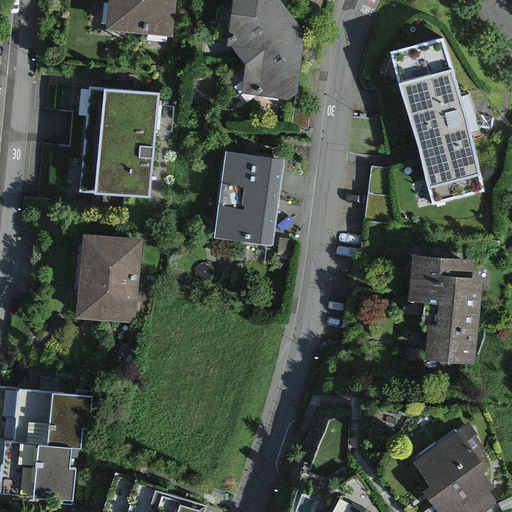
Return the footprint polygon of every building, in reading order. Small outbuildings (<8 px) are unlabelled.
[(182,0),(118,0),(116,24),(180,30),(182,0)] [(248,63),(304,35),(280,0),(236,0),(231,45),(248,63)] [(304,35),(248,63),(244,92),(296,98),(304,35)] [(478,187),(440,41),(379,57),(387,88),(418,203),(478,187)] [(156,95),(94,89),(83,187),(146,193),(156,95)] [(280,161),(228,154),(217,235),(270,241),(280,161)] [(143,240),(92,235),(85,315),(136,320),(143,240)] [(484,364),(493,279),(480,278),(482,260),(425,254),(421,299),(445,302),(439,360),(484,364)] [(47,444),(53,393),(15,389),(10,440),(39,443),(47,444)] [(91,397),(53,393),(47,444),(70,446),(77,447),(79,427),(88,428),(91,397)] [(461,428),(420,458),(436,479),(427,486),(446,511),(453,511),(458,509),(460,511),(483,511),(496,503),(482,456),(461,428)] [(0,489),(34,493),(39,443),(10,440),(3,439),(0,471),(0,489)] [(39,443),(34,493),(72,497),(75,467),(68,466),(70,446),(47,444),(39,443)] [(207,511),(209,507),(119,476),(106,511),(207,511)]
